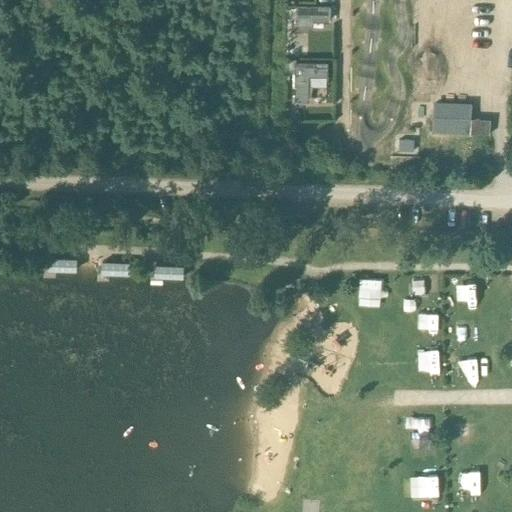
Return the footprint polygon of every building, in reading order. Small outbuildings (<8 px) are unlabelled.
[(297,23),(330,23),(331,5),(297,5),(297,23)] [(361,26),(395,27),(396,11),(361,11),(361,26)] [(295,101),(310,102),(310,85),(328,85),(329,61),(296,60),(295,101)] [(372,87),(383,87),(383,99),(396,100),(397,61),(363,60),(362,74),(372,74),(372,87)] [(471,104),(433,104),(432,133),(471,134),(471,104)] [(76,257),(48,256),(48,269),(76,270),(76,257)] [(129,262),(101,261),(100,274),(128,275),(129,262)] [(183,264),(155,263),(155,276),(183,277),(183,264)] [(460,315),(460,340),(480,340),(480,315),(460,315)] [(411,350),(411,373),(431,373),(431,351),(411,350)] [(480,372),(480,352),(461,352),(461,372),(480,372)] [(483,448),(485,428),(466,426),(464,446),(483,448)]
